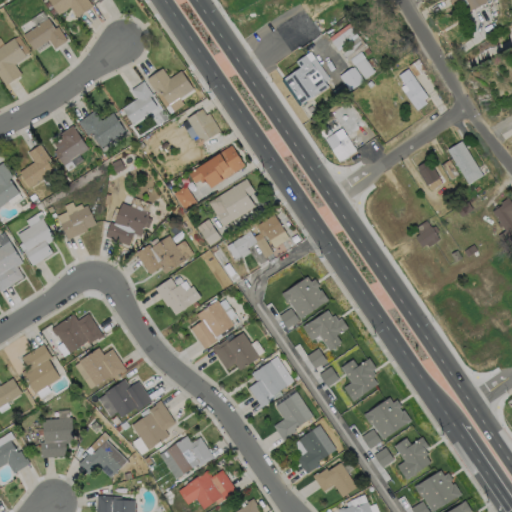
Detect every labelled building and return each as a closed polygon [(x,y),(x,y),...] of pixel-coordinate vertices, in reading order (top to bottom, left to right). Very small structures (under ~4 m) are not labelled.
[(87,0),(92,6),(76,17),(69,7),(58,14),(47,0),(87,0)] [(486,0),(470,9),(465,0),(460,0),(452,4),(449,0),(486,0)] [(47,18),(54,28),(57,26),(66,40),(54,49),(48,40),(33,50),(23,34),(47,18)] [(21,74),(5,85),(0,78),(0,46),(13,37),(25,56),(14,64),(21,74)] [(283,78),(301,105),(327,86),(323,81),(329,78),(309,51),(295,61),(298,67),(283,78)] [(374,71),(364,78),(354,64),(363,57),(374,71)] [(425,70),(415,77),(407,65),(417,58),(425,70)] [(352,65),(363,81),(348,91),(338,75),(352,65)] [(161,68),(168,78),(180,70),(193,88),(179,98),(183,104),(173,111),(168,104),(165,106),(146,78),(161,68)] [(426,103),(416,110),(408,99),(413,95),(398,75),(407,69),(427,96),(423,99),(426,103)] [(156,106),(132,123),(121,108),(136,98),(130,89),(143,81),(152,95),(149,96),(156,106)] [(201,108),(205,114),(208,113),(219,131),(202,142),(202,143),(198,145),(195,139),(197,137),(185,118),(201,108)] [(94,110),(100,119),(112,112),(124,131),(100,146),(91,132),(87,135),(81,125),(80,125),(77,121),(94,110)] [(88,148),(79,154),(83,160),(74,166),(71,160),(64,165),(54,151),(58,148),(54,143),(62,137),(59,133),(72,125),(88,148)] [(357,152),(340,162),(324,138),(341,127),(357,152)] [(482,175),(467,184),(446,149),(461,140),(482,175)] [(63,178),(49,187),(46,183),(44,184),(41,178),(30,187),(18,171),(33,161),(27,152),(40,144),(63,178)] [(230,145),(230,146),(231,145),(243,164),(242,165),(243,165),(211,187),(205,178),(200,181),(198,179),(194,182),(188,173),(193,170),(192,169),(194,168),(194,169),(219,153),(219,152),(230,145)] [(457,174),(449,179),(440,164),(448,159),(457,174)] [(426,160),(429,164),(430,163),(438,177),(426,185),(417,171),(418,170),(416,166),(426,160)] [(18,193),(0,205),(0,163),(2,162),(11,176),(8,178),(18,193)] [(189,181),(183,185),(179,179),(186,175),(189,181)] [(254,206),(223,225),(208,202),(245,178),(254,191),(247,195),(254,206)] [(195,202),(183,210),(173,193),(184,185),(195,202)] [(511,210),(511,236),(510,238),(508,235),(501,240),(497,234),(504,230),(501,226),(499,227),(496,223),(498,221),(491,211),(495,208),(494,207),(497,205),(498,206),(501,204),(500,202),(507,197),(511,204),(511,208),(511,209),(511,210)] [(148,213),(140,236),(132,233),(128,244),(104,236),(109,222),(113,223),(121,202),(129,205),(132,198),(150,203),(146,212),(148,213)] [(472,208),(461,216),(456,209),(466,201),(472,208)] [(86,205),(89,212),(90,211),(92,215),(91,215),(95,224),(86,228),(86,230),(66,239),(59,223),(69,219),(67,215),(72,213),(71,211),(75,210),(76,211),(82,208),(82,207),(86,205)] [(274,215),(288,237),(273,247),(265,234),(262,236),(256,226),(274,215)] [(52,253),(31,265),(22,250),(25,249),(16,234),(42,218),(54,239),(47,243),(52,253)] [(220,237),(208,245),(195,226),(207,218),(220,237)] [(438,239),(427,245),(426,243),(421,246),(414,236),(417,234),(413,227),(425,219),(429,226),(430,225),(431,226),(434,224),(438,230),(435,233),(436,235),(438,239)] [(259,232),(262,237),(262,236),(272,252),(264,257),(254,242),(246,247),(247,250),(234,259),(226,245),(249,231),(253,236),(259,232)] [(22,277),(0,290),(0,233),(2,232),(21,262),(16,266),(22,277)] [(168,234),(175,244),(183,239),(192,253),(184,259),(164,273),(159,266),(148,274),(134,252),(147,244),(149,247),(151,246),(149,242),(155,237),(158,241),(168,234)] [(476,249),(467,256),(462,250),(472,243),(476,249)] [(217,249),(212,253),(209,248),(214,245),(217,249)] [(461,257),(455,261),(450,253),(456,249),(461,257)] [(306,276),(310,281),(314,278),(318,285),(316,287),(319,290),(320,289),(328,300),(300,318),(289,303),(287,304),(280,293),(306,276)] [(169,277),(175,286),(179,283),(182,287),(183,286),(184,289),(192,284),(200,297),(185,307),(185,308),(182,310),(182,309),(174,314),(168,305),(167,306),(155,289),(154,289),(153,287),(169,277)] [(216,340),(204,348),(190,328),(200,321),(195,314),(216,300),(233,325),(215,337),(216,340)] [(298,319),(286,328),(278,315),(290,307),(298,319)] [(326,310),(331,316),(334,315),(337,319),(340,317),(347,327),(335,335),(340,342),(329,350),(318,335),(311,340),(301,326),(310,319),(311,320),(326,310)] [(87,313),(102,335),(97,339),(96,337),(89,342),(87,340),(69,352),(57,335),(55,336),(50,328),(72,313),(77,320),(87,313)] [(242,332),(259,357),(238,370),(234,363),(225,368),(211,347),(216,343),(217,344),(226,339),(227,341),(242,332)] [(59,377),(34,393),(20,371),(27,367),(21,357),(42,343),(51,357),(47,359),(59,377)] [(98,346),(103,353),(111,347),(127,371),(122,374),(120,371),(110,377),(109,375),(89,388),(73,365),(79,361),(77,360),(98,346)] [(325,359),(314,367),(305,355),(317,347),(325,359)] [(274,398),(260,407),(247,387),(255,382),(249,373),(275,356),(292,381),(272,394),(274,398)] [(368,358),(375,368),(371,370),(374,375),(372,376),(376,384),(352,401),(343,387),(350,382),(340,367),(352,359),(356,366),(360,363),(359,362),(361,361),(362,362),(368,358)] [(338,378),(326,386),(318,374),(329,366),(338,378)] [(0,385),(12,377),(21,393),(0,405),(0,385)] [(124,378),(129,386),(137,380),(151,400),(137,410),(135,407),(120,417),(116,411),(109,416),(97,398),(104,393),(103,392),(124,378)] [(295,431),(283,440),(272,425),(283,418),(275,406),(295,392),(312,416),(294,428),(295,431)] [(388,397),(392,402),(395,400),(400,406),(398,407),(401,411),(403,410),(410,421),(406,423),(405,423),(382,439),(371,423),(369,425),(362,414),(365,412),(365,413),(388,397)] [(168,435),(148,449),(131,424),(148,412),(147,410),(155,404),(154,403),(159,399),(175,422),(164,429),(168,435)] [(66,456),(40,457),(39,442),(43,441),(42,419),(71,417),(72,442),(65,443),(66,456)] [(129,425),(124,429),(120,424),(125,420),(129,425)] [(318,464),(305,473),(295,458),(305,451),(296,439),(318,424),(335,448),(316,461),(318,464)] [(380,441),(369,449),(360,436),(372,428),(380,441)] [(186,435),(191,442),(199,436),(212,457),(198,466),(197,464),(175,478),(158,454),(186,435)] [(421,436),(428,446),(424,449),(428,454),(426,455),(430,462),(405,479),(396,465),(404,460),(394,445),(405,438),(410,445),(415,442),(414,441),(421,436)] [(105,439),(126,460),(109,478),(100,468),(92,477),(77,464),(88,453),(90,455),(105,439)] [(0,445),(9,440),(16,452),(19,450),(24,458),(26,457),(29,463),(13,473),(6,462),(0,465),(0,445)] [(392,459),(381,467),(372,454),(384,446),(392,459)] [(339,462),(355,486),(341,496),(333,484),(322,491),(311,475),(316,472),(317,473),(325,468),(327,470),(339,462)] [(207,469),(211,476),(222,469),(236,490),(216,503),(215,500),(202,509),(195,499),(187,504),(178,490),(186,484),(185,483),(207,469)] [(440,470),(443,475),(447,472),(452,479),(449,481),(451,484),(453,483),(460,494),(431,511),(421,495),(419,496),(412,485),(416,483),(417,484),(440,470)] [(136,501),(135,511),(97,511),(98,496),(123,498),(123,501),(136,501)] [(236,511),(248,505),(247,503),(254,499),(262,511),(236,511)] [(448,511),(466,501),(472,511),(448,511)] [(429,511),(412,511),(411,509),(423,502),(429,511)] [(368,503),(371,511),(338,511),(338,510),(344,508),(345,509),(353,506),(355,508),(368,503)]
